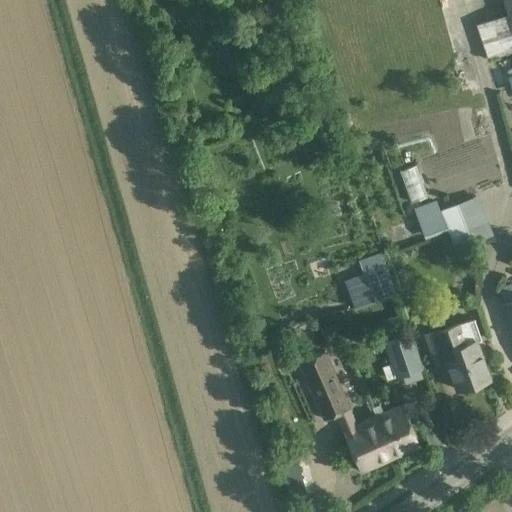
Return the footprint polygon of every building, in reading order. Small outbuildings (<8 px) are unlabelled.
[(511,0),(503,0),(508,14),(475,24),(486,59),(511,51),(511,0)] [(418,163),(400,167),(408,202),(425,198),(418,163)] [(479,195),(440,209),(456,249),(494,234),(479,195)] [(435,201),(414,208),(424,237),(446,231),(440,211),(438,211),(435,201)] [(341,279),(362,273),(359,263),(338,268),(341,279)] [(386,265),(344,280),(355,309),(396,294),(386,265)] [(511,282),(497,288),(511,330),(511,282)] [(423,311),(420,317),(424,323),(431,323),(434,317),(430,311),(423,311)] [(475,321),(426,337),(432,356),(444,352),(457,389),(489,379),(476,341),(481,340),(475,321)] [(400,355),(407,377),(425,370),(417,348),(400,355)] [(299,362),(324,419),(338,413),(345,430),(343,430),(361,471),(393,457),(373,417),(355,425),(348,409),(349,408),(324,351),(299,362)] [(373,417),(393,457),(419,445),(411,427),(401,405),(373,417)] [(311,485),(305,460),(282,465),(288,490),(311,485)]
